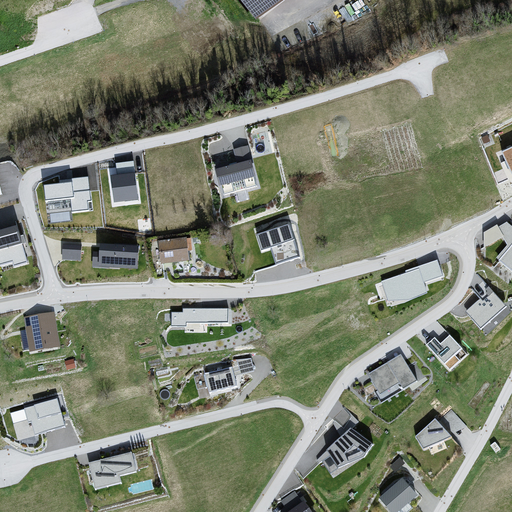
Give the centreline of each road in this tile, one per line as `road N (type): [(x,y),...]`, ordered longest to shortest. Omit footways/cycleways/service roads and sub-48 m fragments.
road 1 (residential): [(418,66),(35,176),(25,204),(55,297)]
road 2 (residential): [(460,235),(285,289),(55,297)]
road 3 (residential): [(10,467),(272,400),(315,421)]
road 4 (residential): [(315,421),(348,374),(461,292),(470,262),(460,235)]
road 5 (unclassified): [(439,511),(511,379)]
